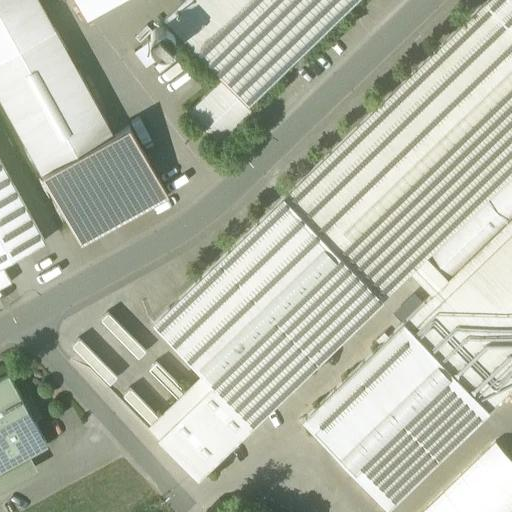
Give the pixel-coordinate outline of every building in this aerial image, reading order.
[(0,0),(0,91),(87,246),(170,199),(129,127),(113,136),(36,0),(0,0)] [(76,0),(88,21),(126,0),(76,0)] [(511,0),(489,0),(154,324),(213,385),(159,438),(198,478),(411,272),(433,295),(511,218),(511,0)] [(184,0),(164,19),(223,80),(248,106),(356,0),(184,0)] [(161,26),(158,28),(156,29),(154,30),(152,32),(151,35),(151,36),(150,39),(151,43),(153,46),(154,48),(156,49),(158,50),(159,51),(164,52),(168,51),(171,49),(172,48),(174,46),(175,44),(176,41),(176,38),(175,36),(175,33),(174,32),(172,30),(170,28),(169,27),(166,26),(161,26)] [(223,80),(188,113),(222,147),(256,114),(248,106),(223,80)] [(0,160),(0,266),(2,265),(45,242),(0,160)] [(511,218),(433,295),(303,421),(387,508),(511,387),(511,218)] [(0,266),(0,289),(12,283),(2,265),(0,266)] [(9,375),(0,380),(0,472),(48,446),(9,375)] [(511,458),(496,442),(423,511),(508,511),(511,509),(511,458)]
